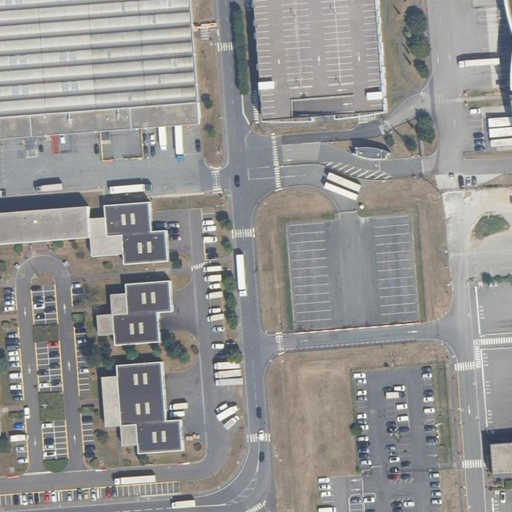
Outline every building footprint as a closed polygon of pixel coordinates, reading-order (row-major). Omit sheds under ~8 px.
[(0,0),(0,132),(201,116),(194,30),(191,0),(0,0)] [(256,0),(257,1),(265,106),(266,123),(366,115),(389,113),(387,96),(380,0),(256,0)] [(0,140),(202,125),(201,116),(0,132),(0,140)] [(160,227),(158,198),(112,201),(112,214),(101,215),(102,251),(121,250),(122,261),(177,256),(175,226),(160,227)] [(97,201),(0,208),(0,239),(100,232),(97,201)] [(104,335),(118,334),(119,347),(166,343),(164,313),(177,312),(175,282),(128,285),(129,296),(115,297),(115,305),(101,306),(104,335)] [(120,366),(120,375),(106,377),(110,426),(124,425),(126,448),(141,446),(142,457),(188,453),(185,422),(171,423),(167,363),(120,366)] [(511,446),(496,447),(498,480),(511,479),(511,446)]
